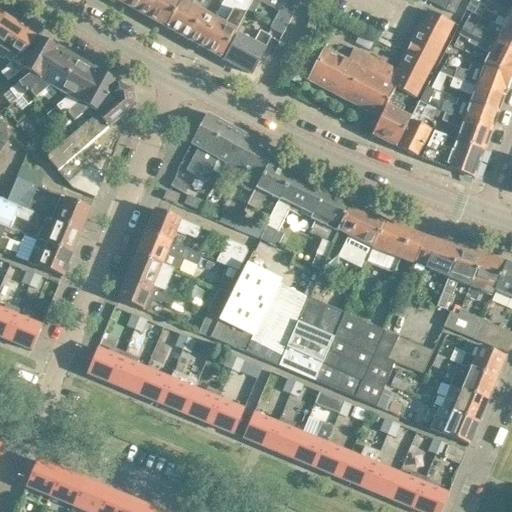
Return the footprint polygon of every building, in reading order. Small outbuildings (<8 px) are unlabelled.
[(119,0),(119,2),(140,14),(147,0),(119,0)] [(147,0),(140,14),(166,29),(181,0),(147,0)] [(181,0),(166,29),(176,34),(188,41),(196,27),(205,32),(214,17),(205,12),(211,0),(181,0)] [(196,27),(188,41),(212,55),(218,58),(220,59),(244,15),(246,10),(251,0),(222,0),(214,17),(205,32),(196,27)] [(254,0),(251,0),(246,10),(254,14),(260,3),(254,0)] [(300,0),(254,0),(260,3),(278,12),(269,28),(282,35),(300,0)] [(425,0),(426,0),(453,14),(460,0),(425,0)] [(505,22),(502,29),(511,34),(511,14),(480,0),(471,0),(466,10),(470,13),(481,18),(484,12),(505,22)] [(511,3),(504,0),(480,0),(511,14),(511,3)] [(324,49),(308,81),(375,117),(380,119),(389,100),(395,87),(414,97),(453,24),(428,12),(397,71),(354,49),(347,61),(324,49)] [(0,61),(0,62),(3,58),(11,63),(38,38),(5,17),(0,24),(0,61)] [(309,18),(304,27),(313,32),(318,23),(309,18)] [(511,54),(511,34),(502,29),(490,24),(487,31),(477,26),(475,29),(464,23),(461,29),(511,54)] [(511,75),(511,74),(511,54),(461,29),(458,36),(469,42),(468,44),(488,54),(485,61),(483,66),(493,71),(511,78),(511,75)] [(237,37),(224,61),(251,75),(270,37),(260,32),(259,32),(252,45),(237,37)] [(355,44),(369,51),(374,40),(360,33),(355,44)] [(10,91),(17,100),(41,80),(59,50),(38,38),(11,63),(0,74),(7,83),(22,70),(28,76),(10,91)] [(41,80),(17,100),(20,97),(27,106),(50,88),(56,96),(59,94),(78,61),(59,50),(41,80)] [(97,72),(78,61),(59,94),(66,101),(47,117),(53,125),(56,122),(79,104),(97,72)] [(439,74),(446,77),(452,80),(453,79),(504,97),(511,78),(493,71),(483,66),(482,69),(472,65),(468,73),(456,69),(455,73),(443,67),(439,74)] [(117,84),(97,72),(79,104),(56,122),(64,130),(89,110),(96,117),(100,114),(117,84)] [(439,74),(431,89),(434,90),(440,92),(446,77),(439,74)] [(472,97),(470,104),(498,114),(504,97),(453,79),(452,80),(449,88),(472,97)] [(130,91),(117,84),(100,114),(96,117),(55,152),(47,160),(59,174),(81,156),(79,154),(133,107),(130,90),(130,91)] [(434,90),(431,89),(427,88),(419,103),(427,107),(434,90)] [(458,99),(455,107),(444,103),(440,113),(466,123),(491,132),(498,114),(470,104),(458,99)] [(371,136),(397,148),(411,119),(399,114),(403,107),(389,100),(380,119),(374,130),(371,136)] [(430,124),(432,120),(430,108),(427,107),(419,103),(411,119),(397,148),(416,158),(430,130),(420,125),(422,120),(430,124)] [(484,151),(491,132),(466,123),(440,113),(430,108),(432,120),(433,118),(461,129),(456,141),(484,151)] [(185,171),(197,177),(226,125),(206,114),(190,144),(198,149),(185,171)] [(380,119),(375,117),(369,128),(374,130),(380,119)] [(0,139),(6,143),(11,135),(0,120),(0,139)] [(226,125),(197,177),(205,182),(210,173),(218,177),(242,134),(226,125)] [(421,159),(445,168),(474,179),(484,151),(456,141),(454,148),(445,142),(446,137),(434,132),(421,159)] [(258,142),(242,134),(218,177),(230,183),(237,170),(241,173),(258,142)] [(33,144),(47,160),(55,152),(42,136),(33,144)] [(275,151),(258,142),(241,173),(249,177),(243,188),(253,194),(268,165),(275,151)] [(81,156),(59,174),(71,188),(94,198),(102,180),(81,156)] [(291,176),(268,165),(253,194),(246,206),(257,212),(266,195),(278,201),(291,176)] [(21,167),(16,178),(35,186),(38,188),(43,176),(21,167)] [(265,228),(259,239),(277,248),(284,235),(279,233),(290,212),(301,218),(303,215),(311,219),(311,221),(313,222),(308,233),(323,240),(331,244),(337,231),(351,205),(291,176),(278,201),(265,228)] [(16,178),(6,201),(25,209),(35,186),(16,178)] [(188,186),(174,178),(170,186),(184,194),(188,186)] [(177,195),(167,191),(165,199),(174,203),(177,195)] [(198,212),(202,202),(186,196),(182,206),(198,212)] [(80,232),(90,209),(61,197),(51,220),(80,232)] [(0,198),(0,225),(5,227),(9,229),(15,216),(37,226),(41,216),(25,209),(6,201),(0,198)] [(202,202),(198,212),(214,218),(217,209),(202,202)] [(351,205),(337,231),(347,236),(349,237),(338,259),(362,270),(366,263),(384,222),(351,205)] [(145,233),(169,244),(174,231),(194,239),(199,228),(154,210),(145,233)] [(222,215),(220,221),(218,224),(233,231),(237,222),(222,215)] [(37,240),(46,244),(71,255),(80,232),(51,220),(46,218),(37,240)] [(258,241),(259,239),(264,228),(246,220),(239,233),(258,241)] [(412,267),(423,237),(412,233),(384,222),(366,263),(394,273),(398,261),(401,262),(412,267)] [(135,256),(171,271),(178,270),(182,260),(195,266),(199,256),(169,244),(145,233),(135,256)] [(459,249),(423,237),(412,267),(447,280),(459,249)] [(71,255),(46,244),(37,240),(27,263),(62,277),(71,255)] [(228,240),(216,263),(226,267),(238,272),(248,254),(246,248),(228,240)] [(456,284),(468,288),(482,256),(459,249),(447,280),(435,308),(443,311),(448,298),(450,299),(456,284)] [(316,255),(310,267),(317,271),(323,259),(316,255)] [(162,293),(171,271),(135,256),(126,278),(162,293)] [(490,297),(493,291),(505,263),(482,256),(468,288),(464,298),(474,303),(478,292),(490,297)] [(0,260),(0,273),(6,276),(10,265),(0,260)] [(511,266),(505,263),(493,291),(511,298),(511,266)] [(226,267),(222,278),(234,283),(238,272),(226,267)] [(222,319),(213,340),(244,353),(279,284),(246,269),(233,297),(222,319)] [(29,286),(34,275),(27,272),(22,284),(29,286)] [(36,289),(41,277),(34,275),(29,286),(36,289)] [(126,278),(117,300),(146,312),(151,301),(158,304),(159,302),(170,307),(173,298),(162,293),(126,278)] [(219,291),(208,313),(222,319),(233,297),(229,295),(219,291)] [(313,382),(343,315),(307,298),(277,367),(313,382)] [(0,309),(0,338),(7,341),(17,317),(20,311),(6,305),(4,312),(0,309)] [(444,328),(472,340),(481,320),(458,311),(456,316),(448,313),(442,328),(444,328)] [(208,313),(199,334),(213,340),(222,319),(208,313)] [(131,315),(126,327),(134,330),(139,318),(131,315)] [(353,398),(382,331),(343,315),(313,382),(353,398)] [(31,351),(41,327),(17,317),(7,341),(31,351)] [(142,333),(146,321),(139,318),(134,330),(142,333)] [(511,340),(511,333),(481,320),(472,340),(507,353),(511,340)] [(395,336),(382,331),(353,398),(376,407),(383,390),(385,385),(393,365),(385,361),(395,336)] [(175,348),(182,351),(188,338),(180,335),(175,348)] [(397,366),(407,341),(395,336),(385,361),(393,365),(397,366)] [(190,354),(195,342),(188,338),(182,351),(190,354)] [(420,347),(407,341),(397,366),(410,371),(420,347)] [(433,352),(420,347),(410,371),(421,376),(433,352)] [(505,357),(479,347),(475,358),(455,350),(451,362),(465,368),(495,381),(505,357)] [(108,355),(97,350),(86,374),(111,384),(124,354),(111,349),(108,355)] [(111,384),(136,394),(146,370),(134,366),(137,360),(124,354),(111,384)] [(224,368),(231,371),(237,359),(229,356),(224,368)] [(437,356),(431,368),(440,372),(445,359),(437,356)] [(231,371),(255,381),(260,369),(237,359),(231,371)] [(455,375),(450,388),(486,403),(495,381),(465,368),(461,377),(455,375)] [(160,405),(170,381),(173,375),(158,369),(156,374),(146,370),(136,394),(160,405)] [(160,405),(185,415),(195,391),(197,385),(197,381),(195,378),(191,376),(187,377),(185,380),(182,379),(183,375),(174,371),(173,375),(170,381),(160,405)] [(394,379),(391,388),(403,393),(406,384),(394,379)] [(282,392),(289,395),(294,383),(287,380),(282,392)] [(297,399),(302,386),(294,383),(289,395),(297,399)] [(449,387),(440,408),(477,424),(486,403),(450,388),(449,387)] [(185,415),(209,425),(219,401),(221,395),(206,389),(204,395),(195,391),(185,415)] [(383,390),(376,407),(387,412),(388,411),(393,400),(395,395),(383,390)] [(313,406),(338,416),(343,403),(319,393),(313,406)] [(402,404),(393,400),(388,411),(397,414),(402,404)] [(219,401),(209,425),(233,435),(243,411),(219,401)] [(345,419),(351,406),(343,403),(338,416),(345,419)] [(439,409),(430,430),(468,446),(477,424),(440,408),(440,409),(439,409)] [(242,439),(267,449),(277,425),(252,415),(242,439)] [(291,459),(301,435),(292,431),(295,425),(279,419),(277,425),(267,449),(291,459)] [(379,433),(386,436),(392,423),(384,420),(379,433)] [(291,459),(316,469),(325,445),(333,427),(322,422),(314,441),(301,435),(291,459)] [(394,439),(399,426),(392,423),(386,436),(394,439)] [(428,453),(435,456),(440,443),(433,440),(428,453)] [(441,459),(447,446),(440,443),(435,456),(441,459)] [(316,469),(340,479),(350,455),(325,445),(316,469)] [(442,458),(460,465),(465,453),(447,446),(442,458)] [(364,489),(374,465),(379,453),(365,447),(360,459),(350,455),(340,479),(364,489)] [(35,465),(26,487),(49,497),(60,471),(45,465),(36,461),(35,465)] [(374,465),(364,489),(389,499),(399,476),(374,465)] [(83,481),(60,471),(49,497),(72,506),(83,481)] [(389,499),(413,509),(425,479),(412,474),(409,480),(399,476),(389,499)] [(438,485),(425,479),(413,509),(419,511),(440,511),(447,495),(436,490),(438,485)] [(72,506),(86,511),(97,511),(106,491),(83,481),(72,506)] [(124,511),(130,500),(106,491),(97,511),(124,511)] [(124,511),(152,511),(153,510),(130,500),(124,511)]
